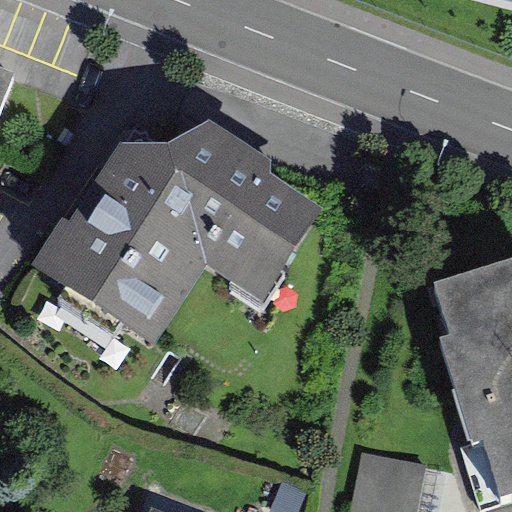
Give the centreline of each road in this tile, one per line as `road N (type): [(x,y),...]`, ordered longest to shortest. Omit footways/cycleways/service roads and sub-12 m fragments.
road 1 (primary): [(511,128),(189,1)]
road 2 (residential): [(189,1),(53,222),(0,270)]
